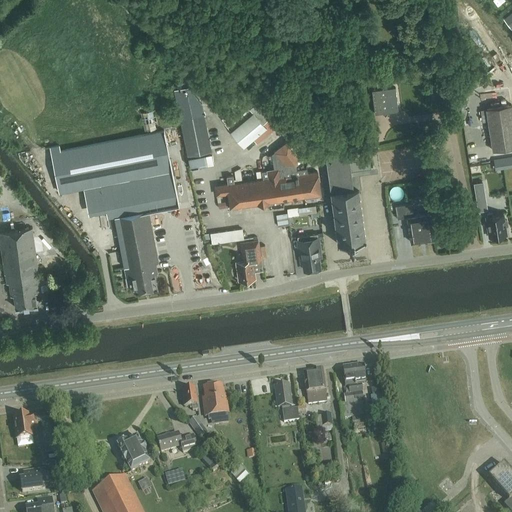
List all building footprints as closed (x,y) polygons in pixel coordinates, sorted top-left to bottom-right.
[(502,7),(498,2),(493,6),(497,11),(502,7)] [(175,88),(188,157),(191,167),(200,165),(201,167),(204,164),(214,162),(212,152),(202,103),(188,88),(185,87),(182,82),(177,83),(177,87),(175,88)] [(375,113),(399,110),(396,87),(372,90),(375,113)] [(234,121),(231,118),(224,124),(244,147),(253,139),(257,143),(266,135),(262,131),(266,127),(263,123),(276,112),(263,96),(234,121)] [(492,150),(511,147),(511,107),(511,104),(485,108),(492,150)] [(164,130),(52,152),(59,191),(84,186),(88,205),(104,202),(107,218),(114,216),(126,278),(132,277),(135,292),(157,288),(154,275),(157,274),(157,272),(156,263),(158,262),(148,211),(179,205),(164,130)] [(231,206),(278,199),(321,193),(317,171),(307,172),(307,168),(297,169),(296,162),(297,161),(296,154),(290,146),(291,145),(287,141),(274,151),(275,151),(272,154),(274,169),(266,170),(267,171),(262,171),(263,178),(234,183),(233,175),(227,176),(228,184),(216,186),(217,195),(228,193),(231,206)] [(337,244),(338,244),(347,242),(347,245),(357,243),(356,241),(366,240),(359,188),(362,188),(360,175),(362,174),(361,169),(371,168),(369,150),(326,156),(337,244)] [(503,168),(502,159),(494,160),(496,169),(503,168)] [(483,182),(474,184),(477,198),(479,211),(487,210),(483,182)] [(411,242),(434,239),(430,213),(414,216),(412,204),(396,206),(397,216),(407,215),(411,242)] [(317,212),(316,205),(300,207),(301,214),(317,212)] [(290,217),(301,216),(300,208),(289,210),(290,217)] [(490,237),(507,235),(503,214),(492,216),(492,212),(487,213),(488,217),(486,217),(490,237)] [(279,216),(280,225),(290,224),(289,215),(279,216)] [(35,292),(41,292),(32,228),(0,232),(0,242),(4,275),(5,274),(6,284),(9,283),(10,296),(13,295),(15,308),(24,307),(24,308),(26,308),(28,307),(28,306),(37,305),(35,292)] [(242,228),(210,233),(212,244),(244,239),(242,228)] [(303,262),(304,270),(320,268),(318,257),(321,257),(317,233),(297,236),(301,262),(303,262)] [(241,243),(244,261),(237,262),(239,280),(255,278),(252,260),(261,259),(258,240),(241,243)] [(194,263),(204,262),(203,255),(193,256),(194,263)] [(47,275),(39,276),(40,285),(48,284),(47,275)] [(40,310),(33,313),(35,318),(42,316),(40,310)] [(349,409),(350,417),(363,415),(361,402),(363,402),(361,392),(362,392),(361,384),(365,383),(363,365),(353,367),(356,385),(355,385),(357,393),(353,394),(355,406),(350,407),(349,409)] [(356,385),(353,367),(343,368),(346,386),(348,386),(350,394),(343,395),(345,404),(340,405),(342,419),(350,417),(349,409),(350,407),(355,406),(353,394),(357,393),(355,385),(356,385)] [(308,404),(326,401),(325,390),(322,370),(313,371),(313,372),(303,373),(306,393),(307,393),(308,404)] [(205,417),(227,414),(225,397),(223,397),(222,384),(204,386),(205,398),(203,398),(205,417)] [(284,423),(300,420),(298,410),(291,411),(290,407),(291,406),(288,385),(275,386),(278,409),(283,408),(284,423)] [(192,411),(198,410),(195,388),(182,390),(184,406),(192,405),(192,411)] [(373,397),(380,395),(378,388),(371,389),(373,397)] [(322,426),(332,425),(331,414),(321,415),(322,426)] [(30,428),(37,427),(35,416),(29,417),(29,415),(21,417),(21,416),(15,416),(15,417),(14,418),(17,439),(18,447),(33,445),(30,428)] [(208,433),(196,417),(188,423),(200,439),(208,433)] [(51,422),(41,424),(44,448),(54,446),(51,422)] [(161,452),(181,446),(183,453),(197,450),(193,436),(180,439),(178,433),(157,439),(161,452)] [(383,457),(391,455),(387,435),(379,437),(383,457)] [(130,473),(150,463),(145,453),(146,452),(142,445),(141,446),(137,437),(126,442),(125,442),(124,442),(123,440),(117,443),(118,445),(117,446),(122,455),(121,455),(122,456),(121,458),(122,461),(124,461),(125,463),(125,462),(130,473)] [(211,470),(218,464),(209,454),(202,461),(211,470)] [(497,471),(507,482),(511,477),(511,474),(504,465),(497,471)] [(242,466),(231,474),(239,484),(250,475),(242,466)] [(20,479),(22,492),(45,489),(44,483),(48,482),(47,469),(24,472),(25,479),(20,479)] [(511,511),(511,477),(507,482),(497,471),(488,479),(508,501),(503,505),(510,511),(511,511)] [(102,511),(142,511),(125,475),(92,491),(102,511)] [(288,511),(304,511),(301,488),(285,490),(288,511)] [(38,507),(26,508),(26,511),(53,511),(51,497),(37,500),(38,507)]
